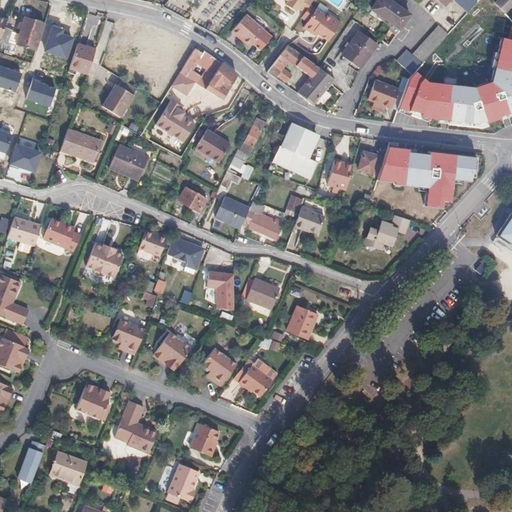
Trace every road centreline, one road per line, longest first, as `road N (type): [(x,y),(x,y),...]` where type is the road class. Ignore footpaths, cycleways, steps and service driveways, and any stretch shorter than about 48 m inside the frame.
road 1 (residential): [(0,186),(34,197),(89,187),(228,248),(281,254),(381,294)]
road 2 (residential): [(263,429),(52,349),(23,423),(0,443)]
road 3 (residential): [(341,124),(292,110),(184,30),(75,0)]
road 4 (residential): [(381,294),(511,164)]
road 5 (residential): [(263,429),(381,294)]
road 6 (residential): [(511,154),(341,124)]
road 7 (residential): [(402,0),(423,19),(405,46),(370,61),(341,124)]
